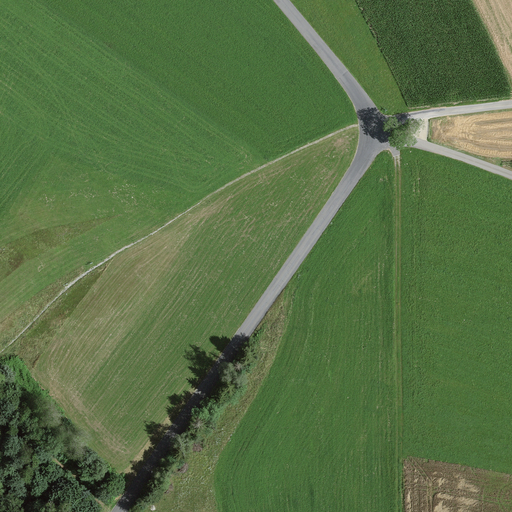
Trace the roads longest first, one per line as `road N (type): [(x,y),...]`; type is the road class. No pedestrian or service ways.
road 1 (unclassified): [(118,511),(369,147),(365,105),(281,0)]
road 2 (track): [(394,137),(403,511)]
road 3 (track): [(511,175),(373,127)]
road 4 (track): [(511,104),(373,127)]
